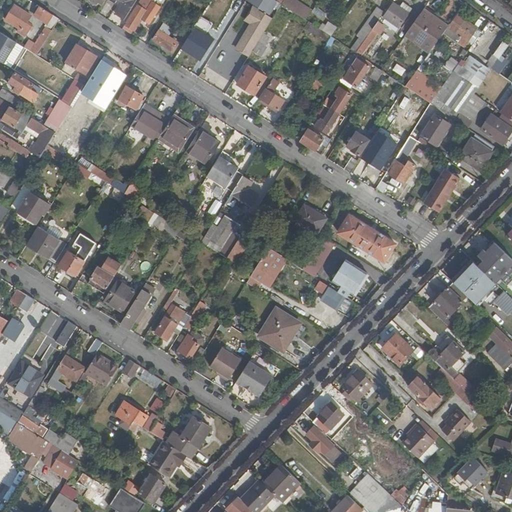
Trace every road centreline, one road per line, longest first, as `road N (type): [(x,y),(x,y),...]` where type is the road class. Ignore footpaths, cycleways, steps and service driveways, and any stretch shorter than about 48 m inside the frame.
road 1 (residential): [(437,242),(42,0)]
road 2 (residential): [(262,427),(0,262)]
road 3 (residential): [(262,427),(437,242)]
